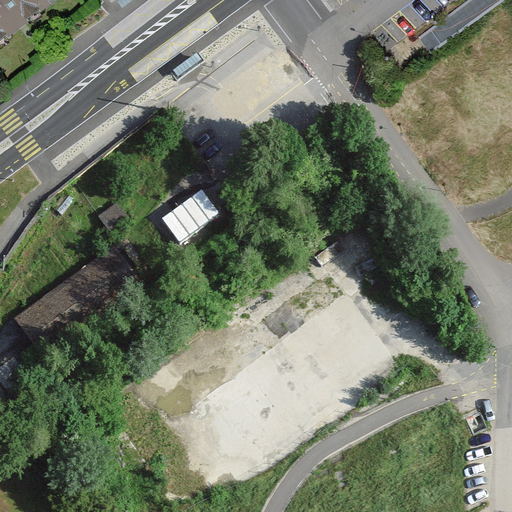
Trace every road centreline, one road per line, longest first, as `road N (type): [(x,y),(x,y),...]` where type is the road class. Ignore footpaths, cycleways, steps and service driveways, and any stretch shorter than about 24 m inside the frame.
road 1 (primary): [(0,166),(223,0)]
road 2 (primary): [(173,0),(0,130)]
road 3 (motorway): [(511,452),(384,511)]
